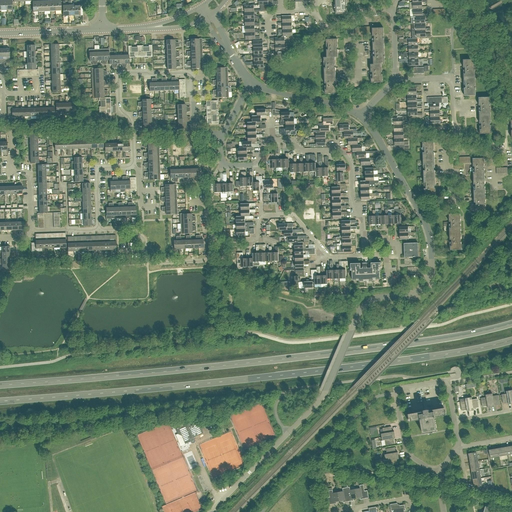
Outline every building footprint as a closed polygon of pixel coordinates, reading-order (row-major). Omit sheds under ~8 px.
[(347,1),(335,1),(335,4),(333,4),(334,8),(336,8),(336,15),(347,14),(347,1)] [(373,47),(384,46),(383,28),(372,29),(373,47)] [(335,58),(338,58),(338,55),(338,50),(337,39),(336,39),(326,40),(326,50),(327,58),(335,58)] [(129,58),(140,57),(140,46),(137,46),(137,48),(131,48),(131,46),(128,46),(128,55),(129,55),(129,58)] [(140,46),(140,57),(152,57),(152,46),(149,46),(149,47),(143,47),(143,46),(140,46)] [(382,64),(382,65),(385,64),(384,46),(373,47),(373,62),(373,65),(382,64)] [(336,68),(335,58),(327,58),(324,58),(324,67),(324,76),(336,76),(336,73),(336,68)] [(464,78),(475,78),(474,60),(463,60),(463,63),(464,78)] [(264,61),(254,62),(255,69),(261,68),(261,72),(269,72),(269,70),(269,67),(269,66),(264,66),(264,61)] [(382,83),(382,65),(382,64),(373,65),(370,65),(371,67),(371,83),(382,83)] [(336,76),(324,76),(325,84),(325,94),(336,94),(336,83),(336,78),(336,76)] [(475,78),(464,78),(464,93),(464,97),(476,96),(475,78)] [(99,110),(111,109),(110,98),(104,98),(99,98),(99,101),(100,101),(101,107),(99,107),(99,110)] [(479,116),(491,116),(490,98),(479,98),(479,101),(479,116)] [(206,113),(218,113),(217,110),(216,110),(216,104),(217,104),(217,101),(206,101),(206,113)] [(18,117),(18,109),(12,109),(12,107),(8,107),(8,116),(12,116),(12,118),(18,117)] [(111,109),(99,110),(99,113),(101,113),(101,118),(100,118),(100,122),(111,121),(111,109)] [(282,119),(286,119),(290,119),(290,112),(280,113),(280,111),(276,111),(276,110),(273,110),(273,116),(282,115),(282,119)] [(218,113),(206,113),(207,125),(218,124),(218,121),(216,121),(216,115),(218,115),(218,113)] [(491,116),(479,116),(480,134),(491,134),(491,116)] [(295,125),(286,126),(286,129),(280,129),(280,135),(287,135),(287,132),(290,132),(291,135),(296,135),(296,129),(295,129),(295,125)] [(423,161),(434,160),(434,155),(434,153),(434,142),(422,143),(423,154),(423,161)] [(276,160),(272,160),(272,154),(266,154),(266,161),(270,161),(270,164),(267,164),(267,170),(272,170),(272,169),(276,168),(276,160)] [(473,177),(484,177),(484,176),(484,174),(484,171),(484,159),(472,159),(473,164),(473,167),(473,171),(473,177)] [(424,179),(435,178),(435,173),(435,171),(434,160),(423,161),(423,172),(424,179)] [(328,168),(337,168),(337,172),(346,171),(346,165),(342,165),(341,163),(339,163),(339,165),(331,165),(331,162),(328,162),(328,168)] [(338,188),(346,187),(346,184),(340,185),(340,182),(344,182),(344,173),(337,173),(338,187),(338,188)] [(262,180),(262,177),(259,177),(259,185),(265,185),(265,189),(267,189),(267,193),(271,193),(271,189),(274,188),(274,182),(270,182),(270,180),(267,180),(267,182),(265,182),(265,180),(262,180)] [(474,195),(485,195),(484,179),(484,177),(473,177),(473,185),(474,195)] [(220,184),(221,184),(220,182),(220,178),(218,178),(218,184),(214,184),(210,184),(211,191),(214,191),(214,193),(220,193),(221,193),(220,184)] [(435,178),(424,179),(424,190),(424,197),(436,197),(435,191),(435,190),(435,189),(435,178)] [(271,189),(271,193),(271,203),(278,203),(278,205),(281,205),(281,200),(278,200),(278,194),(274,194),(274,188),(271,189)] [(485,195),(474,195),(474,213),(475,213),(486,213),(485,195)] [(394,215),(394,224),(401,224),(401,220),(403,220),(404,219),(404,217),(403,216),(401,216),(400,209),(394,210),(394,215)] [(449,233),(461,232),(460,221),(460,216),(460,214),(449,214),(449,233)] [(284,231),(288,230),(288,227),(293,227),(293,224),(285,224),(285,222),(282,222),(283,224),(279,224),(279,231),(284,231)] [(461,232),(449,233),(450,239),(450,251),(461,250),(461,235),(461,232)] [(31,252),(42,252),(42,249),(54,248),(54,240),(48,240),(47,234),(45,234),(45,240),(35,241),(35,243),(31,243),(31,252)] [(405,258),(418,257),(418,243),(404,244),(405,254),(405,257),(405,258)] [(247,258),(243,259),(243,253),(237,253),(237,260),(241,260),(241,263),(237,263),(238,269),(243,269),(243,267),(247,267),(247,258)] [(339,270),(339,279),(346,279),(345,266),(348,266),(347,261),(343,262),(344,264),(343,264),(343,270),(339,270)] [(380,280),(380,267),(381,267),(381,263),(371,263),(371,268),(367,268),(367,263),(350,264),(350,268),(352,268),(352,281),(356,281),(356,279),(359,279),(359,282),(363,282),(363,280),(369,280),(369,281),(373,281),(373,278),(376,278),(376,280),(380,280)] [(298,282),(298,281),(300,281),(300,279),(298,279),(298,277),(304,276),(304,270),(295,271),(295,277),(292,277),(292,285),(298,285),(298,282)] [(298,282),(298,285),(304,285),(304,289),(313,288),(313,282),(309,282),(309,280),(306,280),(306,282),(298,282)] [(508,402),(508,404),(511,404),(510,391),(506,391),(507,394),(501,395),(503,403),(508,402)] [(487,406),(488,408),(491,407),(489,394),(485,395),(486,397),(481,398),(482,407),(487,406)] [(491,407),(495,407),(494,405),(499,404),(498,395),(493,396),(492,394),(489,394),(491,407)] [(472,400),(472,397),(468,398),(471,411),(474,410),(474,408),(479,408),(477,399),(472,400)] [(467,410),(467,412),(471,411),(468,398),(465,398),(465,401),(460,402),(462,411),(467,410)] [(435,417),(445,415),(445,413),(444,408),(430,410),(430,413),(429,413),(429,410),(428,410),(427,410),(426,410),(425,410),(424,410),(423,411),(424,414),(423,414),(422,412),(408,414),(409,422),(420,420),(422,434),(437,431),(435,417)] [(179,425),(175,427),(178,434),(182,436),(185,444),(190,442),(189,439),(197,435),(202,433),(200,428),(201,428),(198,422),(190,426),(188,421),(179,425)] [(391,427),(383,428),(383,433),(381,434),(382,437),(395,435),(394,432),(392,432),(391,427)] [(382,437),(382,441),(385,440),(386,445),(394,444),(393,439),(395,438),(395,435),(382,437)] [(398,456),(398,452),(396,453),(395,447),(386,449),(387,454),(385,455),(385,458),(398,456)] [(498,448),(499,457),(508,455),(506,447),(498,448)] [(498,448),(489,450),(490,458),(499,457),(498,448)] [(478,461),(476,452),(468,454),(470,462),(478,461)] [(397,459),(399,459),(398,456),(385,458),(386,461),(388,461),(389,466),(398,465),(397,459)] [(479,470),(478,461),(470,462),(471,471),(479,470)] [(481,478),(479,470),(471,471),(473,480),(481,478)] [(477,488),(482,487),(481,478),(473,480),(474,489),(477,488)] [(360,485),(360,488),(355,489),(357,498),(360,498),(360,499),(366,498),(363,485),(360,485)] [(350,490),(350,487),(346,488),(348,501),(354,500),(353,499),(357,498),(355,489),(350,490)] [(346,488),(342,488),(343,491),(338,492),(340,501),(343,501),(343,502),(348,501),(346,488)] [(336,503),(336,502),(340,501),(338,492),(333,493),(332,490),(329,491),(331,504),(336,503)] [(199,506),(195,494),(191,496),(195,505),(191,506),(192,508),(199,506)]
